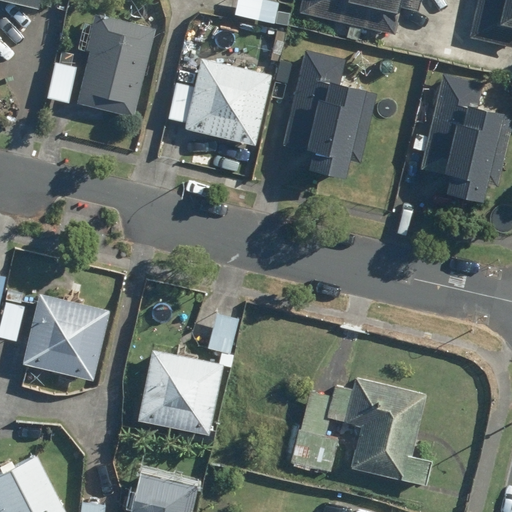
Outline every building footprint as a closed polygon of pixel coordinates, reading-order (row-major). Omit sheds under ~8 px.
[(280,0),(233,0),(232,20),(278,25),(280,0)] [(299,0),(297,14),(396,36),(402,8),(414,10),(415,0),(299,0)] [(511,46),(511,0),(477,0),(469,38),(511,46)] [(151,27),(95,14),(75,105),(131,117),(151,27)] [(309,151),(304,170),(340,178),(344,163),(359,166),(375,94),(339,86),(345,59),(303,49),(281,145),(309,151)] [(269,73),(198,57),(182,128),(253,144),(269,73)] [(76,63),(56,59),(48,101),(68,105),(76,63)] [(419,168),(447,175),(442,194),(480,203),(484,184),(496,187),(511,119),(511,117),(475,109),(482,83),(442,74),(419,168)] [(24,292),(3,289),(0,306),(0,337),(16,340),(24,292)] [(107,310),(38,294),(22,364),(90,380),(107,310)] [(220,361),(148,347),(134,419),(205,433),(220,361)] [(408,457),(423,392),(352,376),(342,419),(357,423),(347,467),(423,483),(428,461),(408,457)] [(63,511),(35,455),(0,472),(0,511),(63,511)] [(126,511),(192,511),(199,486),(137,471),(126,511)] [(103,511),(104,499),(81,497),(80,511),(103,511)]
